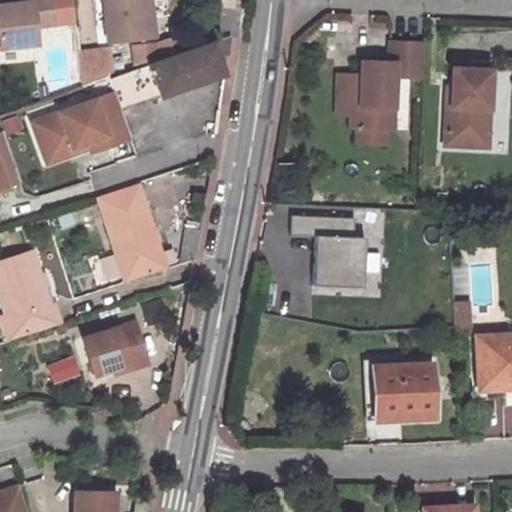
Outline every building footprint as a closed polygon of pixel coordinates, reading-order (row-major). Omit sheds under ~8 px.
[(31,0),(32,1),(35,28),(72,23),(70,0),(31,0)] [(148,0),(104,0),(109,42),(152,38),(148,0)] [(0,48),(36,44),(35,28),(32,1),(11,4),(0,5),(0,48)] [(112,92),(118,109),(222,73),(218,60),(224,58),(227,35),(107,78),(112,92)] [(130,47),(132,65),(180,48),(177,35),(130,47)] [(421,77),(423,43),(387,42),(387,60),(359,60),(359,74),(350,74),(349,114),(348,126),(355,127),(385,128),(393,129),(395,77),(421,77)] [(82,83),(107,74),(106,70),(112,68),(110,46),(78,49),(82,83)] [(451,87),(450,106),(445,105),(443,134),(475,137),(476,112),(481,108),(487,108),(488,102),(489,71),(452,69),(451,87)] [(336,73),(334,113),(349,114),(350,74),(336,73)] [(112,92),(28,121),(39,152),(63,143),(65,149),(85,142),(87,148),(88,152),(108,145),(105,137),(125,130),(118,109),(112,92)] [(443,145),(485,147),(487,108),(481,108),(476,112),(475,137),(443,134),(443,145)] [(354,141),(384,142),(385,128),(355,127),(354,141)] [(105,137),(108,145),(128,138),(125,130),(105,137)] [(2,131),(0,131),(0,184),(19,178),(2,131)] [(39,152),(43,163),(87,148),(85,142),(65,149),(63,143),(39,152)] [(97,199),(125,285),(165,272),(137,186),(97,199)] [(313,233),(312,285),(363,285),(363,236),(352,236),(353,219),(292,219),(292,233),(313,233)] [(183,249),(195,251),(199,231),(187,229),(183,249)] [(195,251),(183,249),(179,267),(193,262),(195,251)] [(0,262),(0,303),(6,322),(29,314),(35,333),(59,325),(53,304),(49,306),(30,252),(0,262)] [(451,305),(452,320),(467,319),(466,304),(451,305)] [(452,320),(453,337),(468,337),(467,319),(452,320)] [(113,367),(129,362),(131,367),(148,361),(135,321),(82,338),(94,374),(113,367)] [(511,334),(476,335),(479,385),(503,384),(503,389),(511,388),(511,334)] [(129,362),(113,367),(114,372),(131,367),(129,362)] [(434,363),(375,364),(377,419),(436,418),(434,363)] [(25,511),(17,484),(0,489),(0,511),(25,511)] [(115,511),(115,491),(75,490),(74,511),(115,511)] [(131,508),(143,510),(145,500),(134,498),(131,508)]
